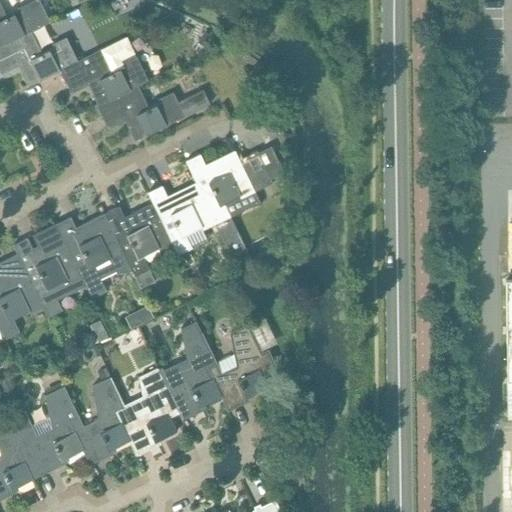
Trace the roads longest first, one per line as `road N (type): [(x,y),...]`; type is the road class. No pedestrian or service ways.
road 1 (tertiary): [(400,511),(392,0)]
road 2 (residential): [(78,182),(211,124)]
road 3 (residential): [(78,182),(36,95),(0,110)]
